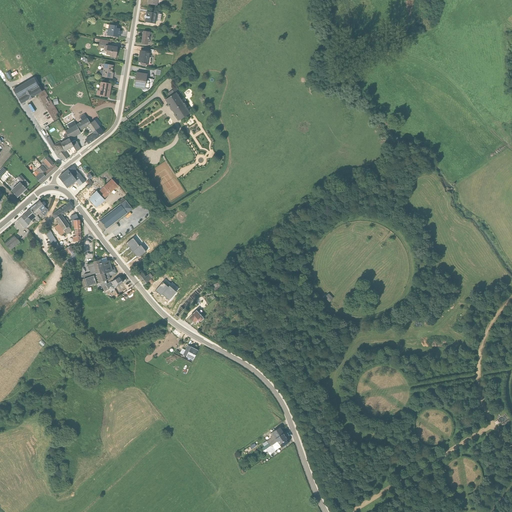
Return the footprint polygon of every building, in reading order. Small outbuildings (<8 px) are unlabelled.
[(157,14),(146,12),(144,23),(155,24),(157,14)] [(107,34),(106,36),(119,38),(119,35),(120,35),(121,31),(119,31),(119,29),(117,28),(117,26),(109,25),(108,29),(106,28),(106,33),(107,34)] [(151,33),(143,31),(141,44),(148,45),(148,42),(149,42),(151,33)] [(104,51),(107,51),(106,55),(110,56),(109,57),(115,58),(117,48),(108,46),(108,43),(111,43),(111,41),(100,39),(99,45),(105,46),(104,51)] [(140,51),(138,62),(142,63),(141,66),(146,67),(146,64),(149,64),(151,53),(140,51)] [(100,70),(99,76),(112,79),(113,73),(112,73),(113,66),(104,64),(103,70),(100,70)] [(137,78),(136,87),(141,88),(141,89),(147,90),(149,89),(148,88),(148,84),(146,83),(147,75),(137,73),(136,78),(137,78)] [(33,78),(13,90),(21,104),(29,99),(29,100),(34,97),(34,96),(42,92),(33,78)] [(97,90),(96,95),(106,97),(107,94),(109,95),(111,84),(100,82),(99,90),(97,90)] [(169,97),(165,100),(178,121),(190,114),(185,107),(186,106),(184,103),(183,104),(178,95),(180,93),(177,87),(167,93),(169,97)] [(90,124),(85,114),(79,117),(81,121),(76,125),(79,131),(85,127),(89,133),(92,132),(99,127),(95,120),(90,124)] [(51,115),(43,119),(46,125),(54,120),(51,115)] [(76,125),(74,122),(67,126),(69,128),(65,131),(69,138),(70,140),(76,136),(81,133),(79,131),(76,125)] [(103,133),(99,127),(92,132),(93,134),(91,135),(89,136),(85,140),(88,144),(103,133)] [(59,154),(64,161),(69,158),(64,152),(65,151),(61,143),(60,141),(54,145),(49,136),(46,138),(53,152),(55,150),(57,155),(59,154)] [(70,140),(69,138),(61,143),(65,151),(73,146),(76,152),(80,149),(76,142),(77,141),(77,139),(76,136),(70,140)] [(41,184),(58,168),(48,156),(43,161),(44,162),(41,165),(42,166),(36,171),(39,174),(35,178),(41,184)] [(76,181),(81,177),(80,175),(78,176),(71,167),(58,177),(67,188),(76,181)] [(11,191),(18,197),(26,189),(25,188),(29,184),(20,175),(17,178),(20,182),(11,191)] [(81,177),(76,181),(79,186),(85,181),(82,177),(81,177)] [(91,197),(88,199),(96,207),(98,205),(99,206),(105,200),(104,199),(118,186),(111,179),(97,192),(96,191),(91,197)] [(125,201),(120,205),(99,220),(106,229),(132,209),(125,200),(125,201)] [(36,205),(42,212),(41,213),(43,216),(45,216),(48,211),(40,201),(36,205)] [(62,215),(67,212),(69,210),(70,212),(74,209),(69,202),(52,215),(59,224),(54,227),(60,236),(65,232),(66,235),(71,231),(70,229),(69,227),(69,226),(62,215)] [(36,205),(30,210),(36,217),(37,216),(39,214),(41,218),(43,216),(41,213),(42,212),(36,205)] [(30,210),(17,220),(24,229),(28,225),(31,222),(31,221),(34,219),(37,222),(40,220),(37,216),(36,217),(30,210)] [(76,214),(70,217),(71,221),(72,227),(74,227),(74,233),(75,233),(75,237),(72,237),(73,242),(81,241),(80,233),(81,233),(80,220),(78,217),(76,214)] [(49,228),(44,231),(54,249),(59,246),(49,228)] [(14,235),(4,243),(11,250),(20,243),(14,235)] [(69,257),(61,262),(64,266),(77,258),(75,253),(70,245),(64,249),(69,257)] [(101,263),(100,260),(93,262),(94,266),(88,268),(90,273),(85,274),(84,274),(84,275),(83,276),(83,277),(83,278),(84,279),(81,280),(83,288),(96,284),(100,283),(101,288),(102,287),(106,285),(107,284),(106,281),(110,279),(109,276),(116,274),(114,267),(110,268),(108,261),(107,261),(101,263)] [(140,270),(135,274),(144,285),(148,281),(151,284),(153,281),(151,279),(153,277),(149,274),(145,277),(140,270)] [(106,285),(102,287),(104,292),(108,289),(108,288),(113,286),(114,288),(122,283),(122,281),(121,280),(120,280),(119,277),(111,282),(107,284),(106,285)] [(209,284),(211,287),(212,287),(215,292),(221,289),(217,280),(213,282),(211,283),(209,284)] [(333,299),(328,294),(324,297),(329,302),(333,299)] [(197,311),(189,318),(194,323),(198,320),(200,322),(204,318),(197,311)] [(182,349),(180,353),(183,355),(182,356),(181,356),(180,357),(192,363),(198,351),(188,346),(185,350),(182,349)] [(264,447),(283,433),(279,428),(270,434),(271,437),(270,438),(271,439),(266,442),(266,441),(262,444),(264,447)] [(283,433),(264,447),(261,449),(263,452),(266,450),(269,455),(275,451),(272,446),(271,447),(270,446),(277,442),(279,445),(281,448),(288,443),(286,440),(287,439),(283,433)] [(276,442),(272,445),(275,450),(280,447),(276,442)] [(255,443),(244,451),(246,454),(252,450),(257,446),(255,443)]
